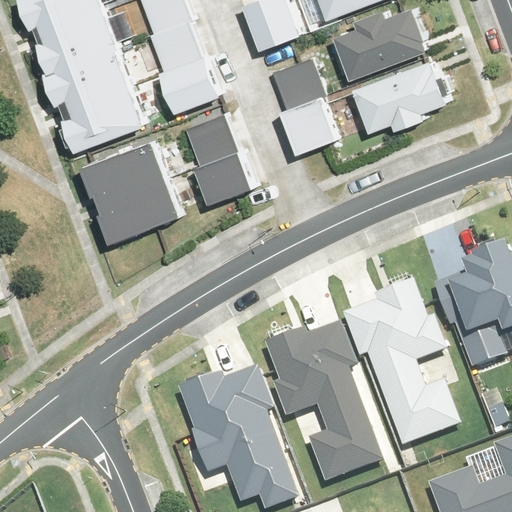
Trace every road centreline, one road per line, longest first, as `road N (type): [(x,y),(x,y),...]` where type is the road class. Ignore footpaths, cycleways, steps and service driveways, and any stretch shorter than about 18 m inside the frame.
road 1 (residential): [(69,394),(224,289),(313,243)]
road 2 (residential): [(313,243),(218,0)]
road 3 (residential): [(313,243),(511,160)]
road 4 (residential): [(69,394),(103,445),(129,511)]
